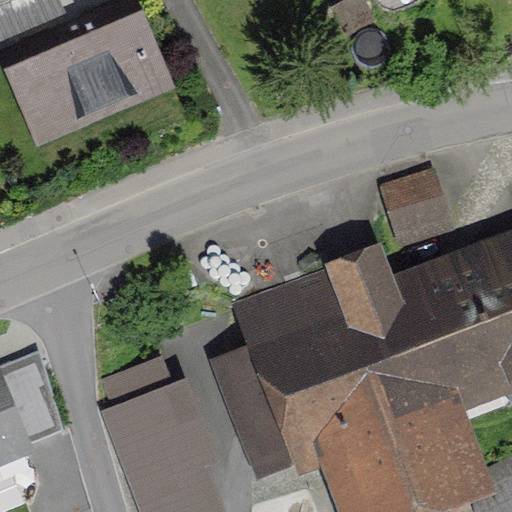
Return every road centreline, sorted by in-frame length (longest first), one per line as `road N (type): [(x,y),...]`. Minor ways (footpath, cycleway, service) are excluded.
road 1 (residential): [(511,108),(329,152),(43,263)]
road 2 (residential): [(111,511),(43,263)]
